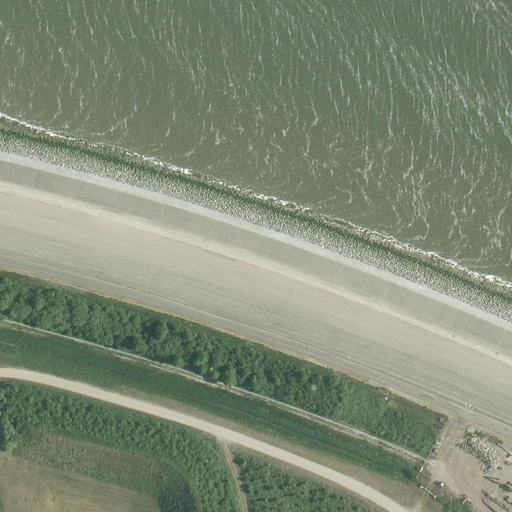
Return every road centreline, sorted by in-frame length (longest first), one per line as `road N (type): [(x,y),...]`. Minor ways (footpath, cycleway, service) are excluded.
road 1 (track): [(511,321),(270,229),(0,153)]
road 2 (track): [(0,372),(189,420),(335,477),(400,511)]
